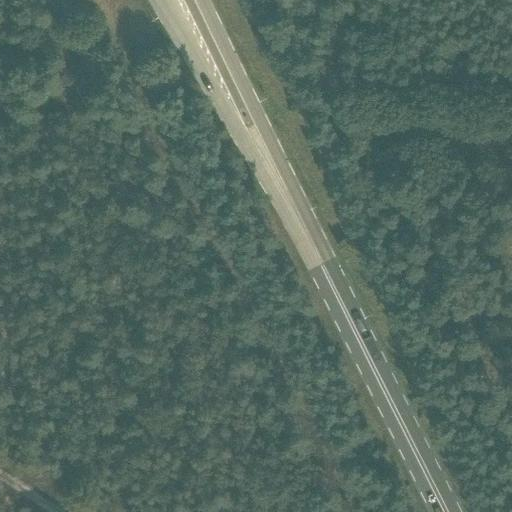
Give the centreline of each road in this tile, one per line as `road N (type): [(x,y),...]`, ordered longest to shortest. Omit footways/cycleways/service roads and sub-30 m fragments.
road 1 (primary): [(447,511),(302,231)]
road 2 (primary): [(160,0),(302,231)]
road 3 (primary): [(302,231),(198,0)]
